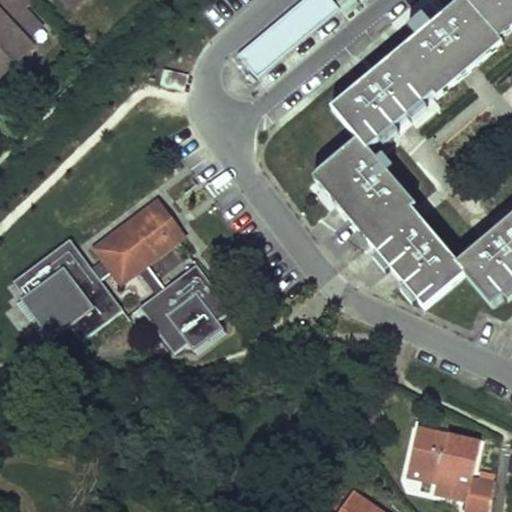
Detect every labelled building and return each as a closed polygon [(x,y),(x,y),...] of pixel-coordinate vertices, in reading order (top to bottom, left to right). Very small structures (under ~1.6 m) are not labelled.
[(45,27),(28,9),(23,13),(10,0),(0,0),(0,79),(34,47),(29,42),(45,27)] [(65,0),(74,9),(83,0),(65,0)] [(342,10),(333,0),(307,0),(240,56),(259,79),(342,10)] [(511,218),(458,264),(417,214),(414,211),(417,208),(395,182),(370,151),(411,118),(436,97),(466,71),(501,41),(498,38),(511,25),(511,0),(462,0),(464,2),(334,110),(360,142),(319,177),(374,242),(370,245),(375,251),(394,273),(426,311),(468,277),(493,308),(511,292),(511,218)] [(511,31),(511,25),(498,38),(501,41),(511,31)] [(505,46),(501,41),(466,71),(436,97),(439,101),(505,46)] [(374,242),(319,177),(315,180),(370,245),(374,242)] [(186,236),(159,202),(153,207),(162,218),(157,222),(166,234),(171,230),(180,242),(186,236)] [(162,218),(153,207),(96,251),(105,261),(114,273),(122,285),(136,274),(180,242),(171,230),(166,234),(157,222),(162,218)] [(174,355),(188,345),(193,351),(221,331),(215,324),(232,311),(180,242),(136,274),(155,299),(140,310),(174,355)] [(71,245),(15,286),(26,300),(18,307),(47,346),(55,340),(65,353),(121,312),(100,284),(91,272),(71,245)] [(105,261),(91,272),(100,284),(114,273),(105,261)] [(385,401),(377,396),(365,418),(373,422),(385,401)] [(483,445),(419,431),(410,470),(440,477),(438,485),(436,496),(469,503),(467,511),(491,511),(495,489),(473,484),(483,445)] [(440,477),(410,470),(408,478),(438,485),(440,477)] [(381,511),(353,493),(340,511),(381,511)]
